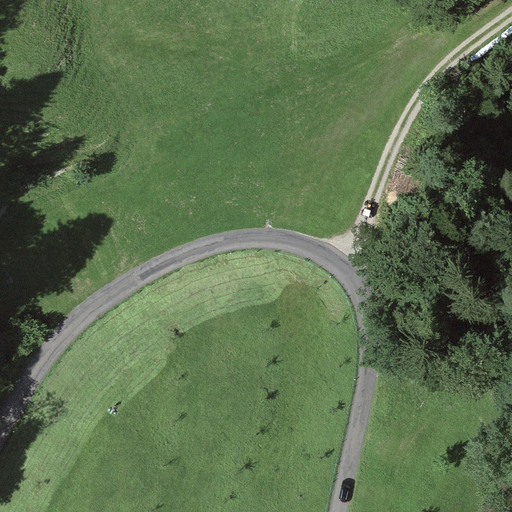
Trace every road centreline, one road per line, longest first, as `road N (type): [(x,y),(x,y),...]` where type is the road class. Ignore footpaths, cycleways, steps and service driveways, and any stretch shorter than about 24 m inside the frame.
road 1 (unclassified): [(0,415),(21,378),(89,308),(177,258),(228,240),(300,244),(343,261),(362,278),(377,311),(343,511)]
road 2 (track): [(343,261),(416,101),(511,12)]
